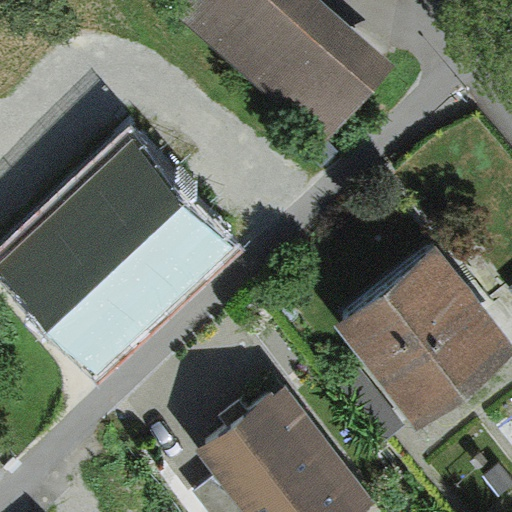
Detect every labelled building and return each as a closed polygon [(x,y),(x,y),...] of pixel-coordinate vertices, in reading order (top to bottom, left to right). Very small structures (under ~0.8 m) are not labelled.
[(392,58),(328,0),(186,0),(176,10),(326,137),(392,58)] [(231,249),(128,140),(0,260),(0,271),(98,375),(231,249)] [(511,350),(511,346),(437,245),(336,323),(417,428),(511,350)] [(360,366),(342,380),(388,436),(406,421),(360,366)] [(367,511),(374,506),(287,383),(201,450),(220,474),(194,493),(208,511),(367,511)] [(183,511),(123,438),(71,487),(91,511),(183,511)]
